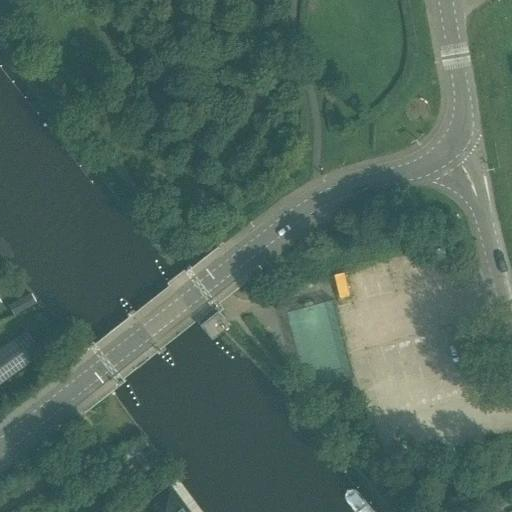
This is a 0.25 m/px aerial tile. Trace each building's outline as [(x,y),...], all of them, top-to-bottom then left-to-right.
[(30,294),(17,301),(22,311),(35,303),(30,294)] [(128,313),(127,315),(159,355),(162,355),(166,352),(167,350),(135,309),(132,309),(128,313)] [(220,312),(203,325),(214,340),(231,326),(220,312)] [(0,348),(0,383),(41,354),(25,331),(0,348)] [(144,439),(129,449),(133,455),(148,446),(144,439)] [(170,491),(145,510),(146,511),(188,511),(183,505),(182,507),(170,491)]
